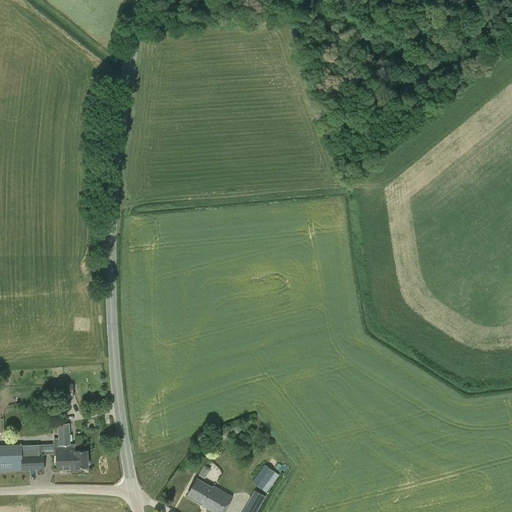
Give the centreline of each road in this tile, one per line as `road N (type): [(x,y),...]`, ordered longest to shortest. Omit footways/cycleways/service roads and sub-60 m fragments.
road 1 (tertiary): [(131,490),(110,300),(113,202),(139,0)]
road 2 (unclassified): [(0,492),(131,490)]
